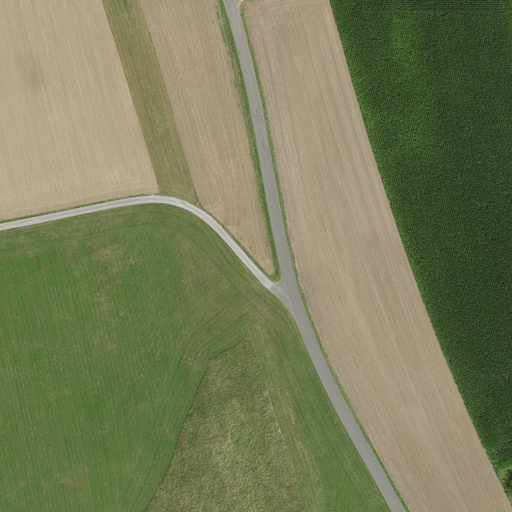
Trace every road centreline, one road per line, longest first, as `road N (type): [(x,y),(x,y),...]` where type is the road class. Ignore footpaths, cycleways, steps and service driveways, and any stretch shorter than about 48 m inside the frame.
road 1 (unclassified): [(398,511),(346,417),(284,263),(229,0)]
road 2 (track): [(0,226),(135,200),(178,202),(297,301)]
